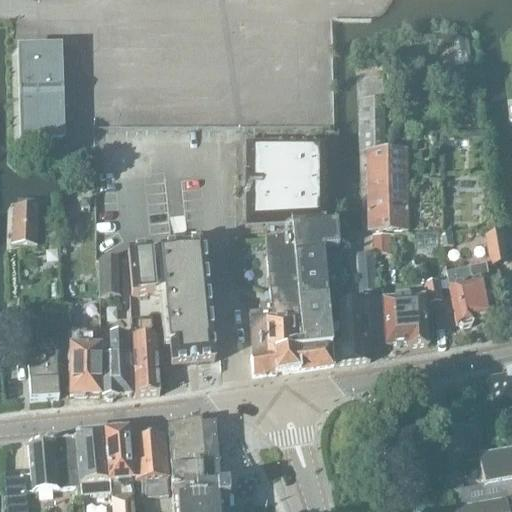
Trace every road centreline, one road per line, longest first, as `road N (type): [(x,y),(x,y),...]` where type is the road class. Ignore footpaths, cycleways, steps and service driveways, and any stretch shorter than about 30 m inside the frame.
road 1 (tertiary): [(0,430),(283,396)]
road 2 (tertiary): [(283,396),(511,351)]
road 3 (tertiary): [(317,511),(283,396)]
